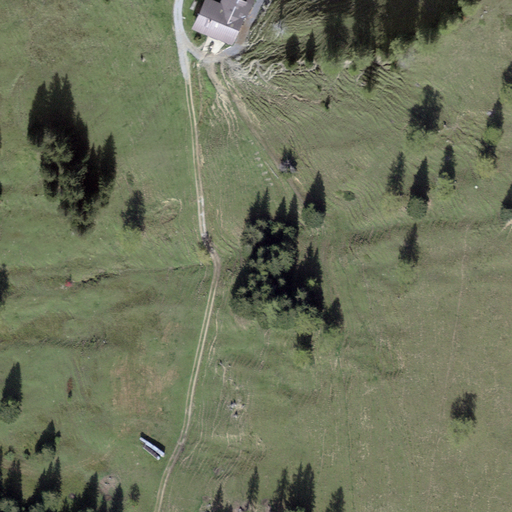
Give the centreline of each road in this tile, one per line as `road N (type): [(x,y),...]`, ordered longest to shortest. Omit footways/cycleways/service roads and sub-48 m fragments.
road 1 (track): [(179,0),(203,230),(216,276),(190,401),(155,511)]
road 2 (track): [(179,37),(204,57),(220,57),(236,46),(260,0)]
